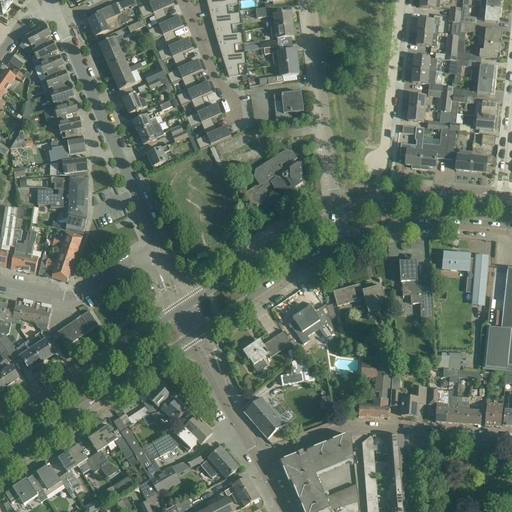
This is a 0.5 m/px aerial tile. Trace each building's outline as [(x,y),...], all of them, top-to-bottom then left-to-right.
[(0,0),(0,14),(3,16),(12,3),(9,0),(0,0)] [(131,10),(136,7),(133,0),(126,0),(116,4),(119,13),(131,8),(131,10)] [(145,0),(148,5),(137,10),(142,20),(153,15),(163,11),(173,7),(169,0),(159,0),(158,0),(145,0)] [(238,0),(206,0),(211,18),(240,15),(240,14),(228,16),(227,7),(239,6),(238,0)] [(439,10),(440,0),(420,0),(420,8),(435,10),(439,10)] [(486,8),(500,10),(501,0),(480,0),(480,8),(486,8)] [(468,7),(462,6),(462,13),(460,24),(475,26),(476,18),(467,17),(468,7)] [(269,18),(271,29),(292,26),(291,13),(274,16),(273,8),(255,10),(256,19),(269,18)] [(461,19),(462,13),(462,8),(457,8),(456,12),(450,11),(449,18),(460,19),(461,19)] [(500,10),(486,8),(484,22),(499,24),(500,10)] [(162,37),(173,33),(182,28),(178,18),(168,22),(163,11),(153,15),(158,27),(147,31),(152,42),(162,37)] [(113,20),(110,12),(88,22),(95,37),(109,31),(106,23),(113,20)] [(240,15),(211,18),(216,37),(216,38),(243,34),(242,34),(233,35),(232,26),(241,25),(240,15)] [(433,19),(433,22),(418,20),(417,33),(432,35),(438,36),(439,19),(433,19)] [(145,27),(142,21),(127,28),(130,34),(145,27)] [(459,36),(459,38),(459,42),(464,43),(465,33),(474,34),(475,26),(460,24),(459,36)] [(292,26),(271,29),(272,38),(277,38),(277,40),(294,38),(292,26)] [(33,52),(53,43),(51,43),(47,35),(48,34),(45,28),(29,36),(28,36),(29,35),(28,35),(23,43),(24,42),(31,47),(32,47),(34,52),(33,52)] [(484,44),(498,46),(499,41),(501,42),(502,32),(485,31),(484,44)] [(172,59),(182,55),(192,50),(187,40),(178,44),(173,33),(162,37),(167,49),(157,53),(160,61),(161,64),(172,59)] [(438,36),(417,33),(416,46),(436,48),(438,36)] [(243,34),(216,38),(222,57),(245,54),(236,55),(235,46),(244,45),(243,34)] [(445,56),(457,58),(459,42),(459,38),(448,37),(445,56)] [(104,57),(120,50),(115,38),(99,45),(104,57)] [(264,50),(279,48),(278,48),(277,42),(266,44),(260,44),(260,50),(264,50)] [(459,42),(457,58),(457,61),(469,62),(469,54),(463,54),(464,43),(459,42)] [(53,43),(33,52),(38,61),(40,66),(59,58),(58,58),(54,50),(55,49),(53,43)] [(501,46),(498,46),(484,44),(483,52),(480,51),(479,58),(497,60),(497,55),(500,55),(501,46)] [(279,48),(264,50),(264,56),(272,55),(274,66),(279,66),(297,64),(295,51),(279,53),(279,48)] [(124,61),(120,50),(104,57),(109,68),(124,61)] [(245,54),(222,57),(229,78),(240,77),(238,66),(246,65),(245,54)] [(181,81),(192,76),(202,72),(197,62),(187,66),(182,55),(172,59),(177,71),(166,75),(167,76),(169,82),(171,86),(181,81)] [(457,61),(457,58),(445,56),(436,55),(435,60),(415,58),(413,72),(436,74),(437,61),(445,61),(450,62),(456,62),(457,61)] [(24,65),(13,58),(9,63),(20,71),(24,65)] [(59,58),(40,66),(44,76),(46,80),(45,81),(65,73),(64,73),(60,65),(62,64),(59,58)] [(147,84),(167,76),(166,75),(161,64),(160,61),(153,63),(157,71),(144,77),(147,84)] [(455,76),(455,78),(461,79),(462,68),(468,68),(469,62),(457,61),(456,62),(455,76)] [(450,62),(448,75),(455,76),(456,62),(450,62)] [(109,70),(114,81),(142,68),(147,66),(145,63),(140,64),(140,63),(128,69),(125,63),(109,70)] [(297,64),(279,66),(281,78),(298,75),(297,64)] [(478,81),(495,82),(493,82),(493,76),(496,77),(497,68),(480,67),(479,73),(472,72),(471,80),(478,80),(478,81)] [(143,68),(142,68),(114,81),(119,92),(135,85),(135,84),(141,81),(137,71),(143,68)] [(23,76),(20,74),(15,70),(11,75),(5,70),(0,77),(0,83),(7,89),(15,78),(19,81),(23,76)] [(23,70),(20,74),(23,76),(26,78),(29,74),(23,70)] [(453,95),(454,90),(453,90),(453,88),(443,87),(443,86),(434,86),(436,74),(413,72),(412,84),(429,86),(428,92),(441,93),(441,94),(452,95),(453,95)] [(65,73),(45,81),(49,90),(50,90),(51,94),(50,94),(50,95),(45,97),(70,89),(70,88),(69,89),(66,80),(67,79),(65,73)] [(169,82),(167,76),(147,84),(150,91),(160,87),(169,82)] [(192,102),(202,98),(211,94),(207,84),(197,88),(192,76),(181,81),(186,92),(176,97),(177,98),(178,100),(180,106),(181,107),(192,102)] [(280,84),(280,77),(259,80),(260,87),(280,84)] [(473,87),(472,94),(491,96),(492,90),(495,90),(495,82),(492,82),(478,81),(478,87),(473,87)] [(7,89),(0,83),(0,106),(1,107),(7,112),(10,108),(7,106),(8,105),(0,100),(7,89)] [(70,89),(45,97),(48,107),(54,105),(55,110),(74,104),(71,95),(73,95),(70,89)] [(291,94),(273,96),(274,103),(276,115),(277,124),(282,123),(292,122),(291,122),(290,113),(292,113),(292,112),(302,111),(303,113),(301,93),(291,94)] [(450,114),(452,95),(441,94),(441,99),(438,99),(437,112),(437,113),(440,113),(450,114)] [(138,102),(135,95),(123,101),(129,115),(147,108),(143,100),(138,102)] [(411,96),(409,109),(424,111),(426,98),(411,96)] [(464,97),(453,96),(451,114),(451,115),(457,115),(458,104),(464,104),(464,97)] [(201,125),(211,120),(221,116),(216,106),(207,110),(202,98),(192,102),(197,114),(185,119),(188,124),(190,129),(201,125)] [(178,100),(172,102),(174,108),(180,106),(178,100)] [(26,103),(23,118),(34,115),(30,101),(26,103)] [(172,109),(169,103),(159,107),(162,113),(172,109)] [(480,117),(480,118),(495,119),(495,113),(498,113),(499,105),(476,103),(474,117),(480,117)] [(58,125),(79,120),(78,120),(75,111),(77,111),(75,104),(74,104),(55,110),(57,120),(58,120),(59,125),(58,125)] [(423,124),(424,111),(409,109),(408,122),(423,124)] [(451,115),(451,114),(450,114),(440,113),(439,124),(428,123),(427,130),(442,131),(442,132),(449,132),(451,115)] [(146,117),(133,122),(138,135),(158,127),(155,120),(156,120),(153,115),(146,118),(146,117)] [(457,115),(451,115),(449,132),(450,132),(456,133),(459,133),(461,116),(457,115)] [(480,118),(477,117),(475,131),(493,133),(493,130),(496,131),(498,119),(495,119),(480,118)] [(81,127),(79,120),(58,125),(61,135),(62,141),(82,137),(82,136),(81,136),(79,127),(81,127)] [(201,125),(206,136),(195,141),(200,151),(209,147),(230,138),(226,127),(216,132),(211,120),(201,125)] [(160,133),(158,127),(138,135),(143,146),(156,140),(163,137),(161,132),(160,133)] [(183,133),(181,127),(170,132),(173,138),(183,133)] [(420,167),(422,152),(422,146),(423,130),(416,129),(403,128),(402,135),(415,136),(414,142),(416,145),(416,147),(401,145),(400,156),(406,156),(405,166),(420,167)] [(173,138),(172,138),(175,143),(186,138),(187,139),(189,138),(195,153),(200,151),(195,141),(190,130),(183,133),(173,138)] [(435,147),(422,146),(422,152),(421,161),(420,167),(435,169),(436,160),(446,161),(450,132),(449,132),(442,132),(440,147),(435,147)] [(456,133),(450,132),(446,161),(456,162),(455,171),(470,173),(473,151),(472,153),(459,152),(459,155),(454,154),(456,133)] [(9,151),(12,150),(33,147),(32,141),(24,142),(23,135),(19,136),(18,137),(11,150),(9,150),(9,151)] [(495,137),(482,136),(481,145),(494,147),(495,137)] [(44,165),(58,163),(59,163),(58,158),(85,154),(83,139),(67,141),(68,151),(65,151),(65,149),(43,153),(44,165)] [(170,152),(167,147),(147,155),(153,168),(166,163),(162,155),(170,152)] [(293,152),(285,151),(277,156),(254,171),(254,178),(259,186),(257,188),(256,187),(244,195),(250,204),(257,207),(266,202),(267,192),(265,189),(271,185),(274,189),(290,193),(303,185),(302,165),(297,165),(294,161),(297,159),(293,152)] [(473,151),(470,173),(485,174),(486,165),(496,166),(497,158),(493,158),(485,157),(486,152),(473,151)] [(69,161),(58,163),(58,177),(67,177),(71,177),(71,174),(87,173),(86,160),(69,161)] [(25,177),(24,168),(14,170),(15,178),(17,178),(25,177)] [(67,191),(88,192),(88,181),(68,180),(51,179),(51,184),(55,184),(54,190),(59,190),(67,191)] [(53,191),(37,191),(37,206),(52,206),(52,208),(67,208),(66,213),(70,214),(87,219),(87,203),(88,192),(67,191),(67,196),(53,196),(53,191)] [(1,238),(0,237),(0,267),(5,269),(10,248),(12,249),(12,248),(15,233),(17,217),(18,211),(6,209),(1,238)] [(87,219),(70,214),(70,215),(67,227),(65,226),(65,225),(37,219),(36,223),(36,225),(83,236),(87,219)] [(37,234),(32,233),(29,244),(23,273),(35,275),(39,259),(40,258),(41,254),(33,252),(37,234)] [(53,241),(79,249),(82,238),(66,233),(64,240),(55,237),(53,241)] [(75,261),(79,249),(53,241),(52,246),(61,249),(59,256),(75,261)] [(23,273),(29,244),(29,243),(25,243),(24,246),(16,244),(11,270),(23,273)] [(71,272),(75,261),(59,256),(57,262),(48,259),(49,257),(43,255),(41,263),(48,264),(71,272)] [(473,295),(484,296),(487,258),(476,258),(476,260),(469,260),(469,257),(444,255),(443,271),(475,273),(473,295)] [(417,282),(416,262),(399,263),(400,283),(401,283),(402,297),(410,296),(411,305),(420,304),(421,323),(433,322),(432,304),(430,276),(424,276),(424,286),(421,286),(420,282),(417,282)] [(67,283),(71,272),(48,264),(41,263),(38,276),(43,277),(45,269),(54,271),(52,279),(67,283)] [(486,327),(482,370),(511,372),(511,270),(507,270),(501,329),(486,327)] [(362,292),(360,285),(333,292),(337,307),(364,299),(368,314),(387,309),(381,287),(362,292)] [(14,311),(13,318),(25,320),(28,305),(16,302),(14,311)] [(0,305),(0,340),(6,337),(8,335),(13,318),(14,311),(6,310),(7,307),(0,305)] [(34,306),(28,305),(25,320),(34,322),(48,324),(50,314),(51,310),(40,308),(40,306),(34,305),(34,306)] [(327,307),(330,318),(335,316),(332,305),(327,307)] [(327,307),(326,307),(315,315),(310,308),(292,319),(296,324),(291,327),(301,342),(322,328),(329,339),(331,338),(333,343),(337,342),(330,318),(327,307)] [(98,326),(89,312),(57,333),(66,347),(98,326)] [(47,330),(48,324),(34,322),(45,339),(50,335),(47,330)] [(33,350),(41,362),(53,354),(54,356),(55,355),(45,341),(40,334),(34,338),(39,345),(33,350)] [(260,341),(256,343),(244,351),(258,373),(267,367),(263,360),(262,361),(261,358),(267,354),(270,358),(291,345),(283,334),(264,347),(260,341)] [(6,337),(0,340),(0,342),(7,352),(12,358),(19,354),(20,356),(21,358),(24,363),(27,367),(30,372),(30,371),(29,370),(41,362),(33,350),(26,354),(21,347),(16,350),(14,347),(13,347),(6,337)] [(20,356),(13,360),(20,371),(27,367),(24,363),(21,358),(20,356)] [(305,365),(300,358),(292,363),(294,375),(280,377),(281,386),(315,380),(314,380),(310,373),(306,374),(305,365)] [(6,361),(0,365),(0,378),(6,388),(19,379),(10,366),(9,367),(6,361)] [(387,363),(362,362),(362,365),(361,378),(375,379),(374,394),(378,394),(378,395),(378,400),(373,400),(373,406),(359,405),(359,418),(389,419),(391,363),(387,363)] [(458,372),(444,370),(443,378),(458,378),(458,372)] [(426,372),(419,372),(418,381),(426,381),(426,372)] [(458,372),(458,378),(472,380),(472,373),(458,372)] [(472,380),(484,381),(483,385),(488,385),(489,375),(472,373),(472,380)] [(138,397),(148,412),(146,414),(147,416),(151,415),(158,414),(165,407),(168,410),(175,402),(160,388),(149,399),(143,394),(138,397)] [(428,406),(437,406),(436,423),(447,424),(448,392),(442,391),(442,390),(438,389),(429,388),(428,406)] [(426,390),(413,389),(412,400),(402,399),(401,417),(417,418),(418,405),(425,406),(426,390)] [(400,391),(392,391),(391,406),(399,406),(400,391)] [(448,392),(447,424),(458,425),(459,404),(456,404),(456,398),(452,398),(452,393),(448,392)] [(503,427),(511,427),(511,393),(509,394),(509,397),(508,411),(504,410),(503,427)] [(285,426),(261,398),(244,413),(272,446),(288,439),(281,429),(285,426)] [(459,404),(458,425),(468,425),(470,403),(469,403),(469,404),(463,404),(463,401),(462,401),(462,398),(456,398),(456,404),(459,404)] [(166,415),(175,424),(187,411),(176,401),(175,402),(168,410),(165,407),(158,414),(151,415),(147,416),(143,418),(148,426),(166,415)] [(470,403),(468,425),(480,426),(481,411),(477,411),(477,404),(470,403)] [(503,405),(487,404),(486,411),(484,426),(501,428),(503,405)] [(126,430),(129,428),(132,426),(125,415),(119,419),(126,430)] [(162,473),(154,461),(155,460),(148,447),(143,450),(143,449),(142,448),(130,429),(129,428),(126,430),(119,419),(113,423),(118,430),(134,455),(148,476),(150,479),(149,480),(150,480),(158,494),(159,496),(180,484),(171,468),(162,473)] [(148,447),(155,460),(176,449),(180,445),(188,453),(198,443),(201,446),(212,435),(195,419),(188,426),(186,423),(180,429),(177,431),(166,437),(148,447)] [(163,431),(166,437),(177,431),(173,425),(163,431)] [(109,426),(98,433),(107,447),(115,442),(126,460),(134,455),(118,430),(113,433),(109,426)] [(107,447),(98,433),(88,440),(97,454),(93,457),(107,479),(115,474),(101,451),(107,447)] [(345,437),(306,453),(307,455),(304,456),(303,453),(298,455),(284,461),(284,462),(287,469),(284,470),(283,470),(289,484),(291,483),(303,511),(326,511),(330,511),(342,509),(357,504),(356,486),(326,499),(316,477),(353,461),(353,462),(351,437),(345,437)] [(371,449),(374,451),(373,444),(373,440),(370,437),(362,444),(367,450),(368,451),(371,449)] [(381,446),(382,451),(403,449),(403,443),(404,443),(404,437),(386,438),(387,445),(381,446)] [(68,453),(77,467),(82,475),(89,470),(92,475),(101,469),(107,479),(93,457),(88,460),(79,446),(68,453)] [(221,450),(221,449),(209,460),(209,461),(207,463),(205,460),(202,461),(199,455),(187,462),(190,468),(198,464),(211,479),(221,474),(226,480),(238,470),(238,469),(237,470),(232,464),(233,463),(232,463),(224,455),(225,454),(223,455),(220,451),(221,450)] [(388,462),(404,461),(403,449),(382,451),(382,456),(388,455),(388,462)] [(70,471),(77,467),(68,453),(58,459),(67,474),(63,477),(66,482),(70,489),(73,492),(81,487),(70,471)] [(384,474),(405,472),(404,461),(388,462),(389,468),(383,469),(384,474)] [(63,485),(49,465),(36,473),(39,477),(35,480),(44,493),(46,496),(63,485)] [(406,484),(405,472),(384,474),(384,479),(390,479),(390,485),(406,484)] [(35,480),(33,476),(5,494),(12,504),(21,498),(25,505),(44,493),(35,480)] [(128,479),(113,488),(120,498),(123,496),(135,489),(128,479)] [(252,487),(247,479),(233,487),(233,488),(225,493),(228,498),(231,496),(237,505),(241,502),(245,508),(250,505),(252,504),(259,500),(259,499),(258,500),(251,488),(252,487)] [(146,500),(158,494),(150,480),(144,483),(139,487),(146,500)] [(407,495),(406,484),(390,485),(391,491),(385,492),(386,497),(407,495)] [(120,498),(113,488),(98,498),(104,507),(120,498)] [(179,511),(235,511),(229,500),(226,501),(222,494),(206,503),(210,509),(205,511),(194,511),(188,500),(176,506),(179,511)] [(392,508),(408,507),(407,495),(386,497),(386,502),(386,508),(392,508)] [(98,500),(85,508),(86,511),(94,511),(103,507),(98,500)] [(151,511),(147,502),(139,506),(142,511),(151,511)]
